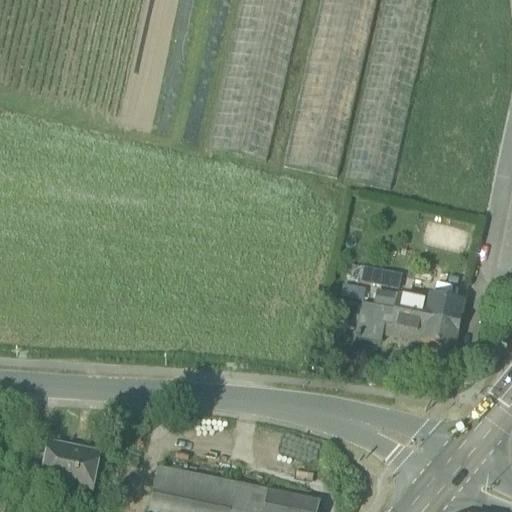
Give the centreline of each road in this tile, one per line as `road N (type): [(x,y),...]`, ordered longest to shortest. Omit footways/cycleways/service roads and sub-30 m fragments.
road 1 (unclassified): [(446,470),(371,428),(236,398),(0,381)]
road 2 (unclassified): [(511,140),(469,362)]
